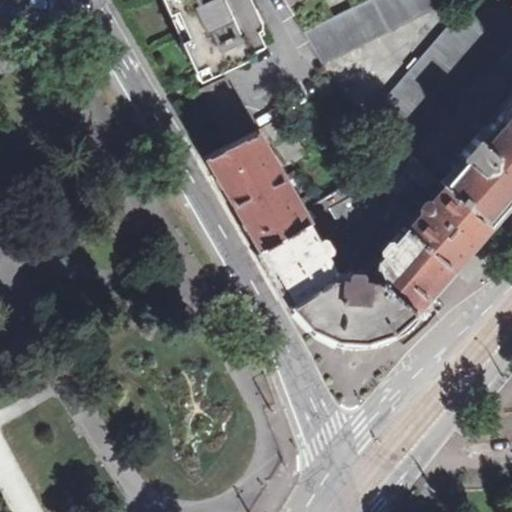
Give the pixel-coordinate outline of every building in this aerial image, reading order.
[(244,52),(262,43),(239,0),(171,0),(204,70),(228,59),(229,62),(245,54),(244,52)] [(287,0),(305,31),(370,0),(287,0)] [(415,16),(440,4),(437,0),(370,0),(305,31),(324,65),(389,34),(389,31),(414,18),(415,16)] [(381,104),(425,140),(511,40),(511,6),(504,0),(482,0),(451,23),(381,104)] [(230,144),(256,131),(226,77),(200,92),(230,144)] [(446,185),(489,223),(511,196),(511,94),(459,155),(461,158),(441,181),(446,185)] [(288,163),(306,153),(285,117),(266,127),(288,163)] [(231,203),(283,178),(256,131),(230,144),(205,157),(219,181),(231,203)] [(321,213),(330,209),(349,198),(375,200),(404,165),(397,160),(406,150),(390,136),(345,187),(315,204),(321,213)] [(406,229),(450,268),(465,251),(489,223),(446,185),(431,202),(428,202),(424,207),(425,209),(416,219),(416,215),(407,209),(410,205),(400,196),(415,179),(424,187),(435,175),(413,156),(404,165),(375,200),(388,213),(406,229)] [(307,221),(321,213),(315,204),(311,197),(298,203),(295,197),(307,190),(296,171),(283,178),(231,203),(246,227),(258,248),(307,221)] [(388,213),(375,200),(349,198),(330,209),(347,235),(366,236),(388,213)] [(316,237),(307,221),(258,248),(272,273),(289,302),(336,277),(336,270),(333,267),(324,252),(328,249),(329,245),(324,236),(320,235),(316,237)] [(375,278),(412,312),(433,287),(450,268),(406,229),(393,243),(390,240),(385,240),(378,248),(378,251),(382,255),(378,259),(377,271),(375,271),(375,278)] [(393,329),(412,312),(375,278),(364,278),(364,274),(360,271),(353,271),(350,273),(349,274),(348,277),(336,277),(289,302),(291,306),(308,325),(311,327),(333,337),(337,338),(351,339),(365,340),(393,329)]
